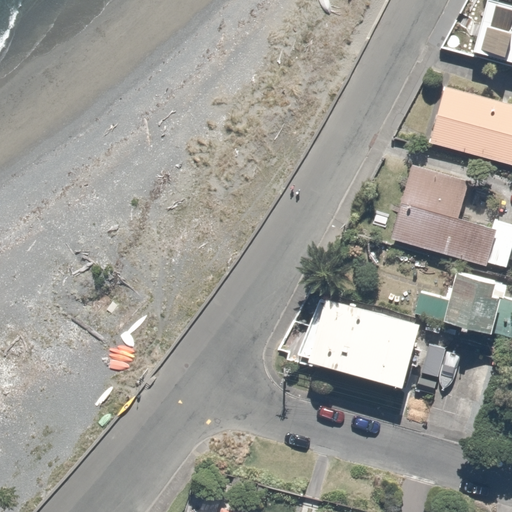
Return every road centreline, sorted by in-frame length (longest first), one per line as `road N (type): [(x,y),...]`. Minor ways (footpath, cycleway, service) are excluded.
road 1 (residential): [(194,389),(306,209),(415,0)]
road 2 (residential): [(511,477),(194,389)]
road 3 (residential): [(103,511),(194,389)]
